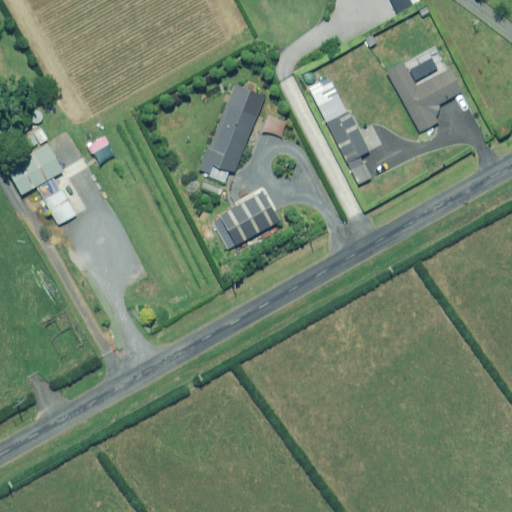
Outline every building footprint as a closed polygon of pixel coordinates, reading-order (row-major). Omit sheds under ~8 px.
[(410,0),(392,0),(398,13),(413,6),(410,0)] [(422,54),(410,32),(402,36),(415,58),(422,54)] [(419,89),(404,62),(387,72),(420,132),(438,122),(430,108),(460,91),(449,72),(419,89)] [(257,114),(232,104),(213,149),(208,147),(198,171),(228,184),(257,114)] [(371,153),(350,111),(327,122),(359,185),(372,178),(361,158),(371,153)] [(34,134),(25,140),(31,149),(40,144),(34,134)] [(52,177),(62,171),(48,145),(7,169),(21,195),(34,187),(56,226),(77,215),(60,186),(57,187),(52,177)] [(260,201),(257,194),(220,216),(236,245),(279,221),(266,198),(260,201)]
